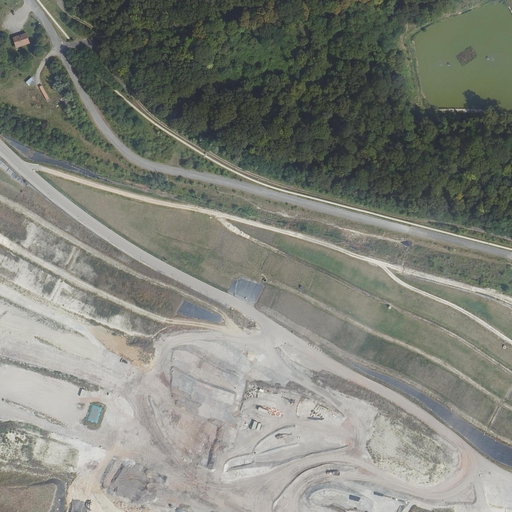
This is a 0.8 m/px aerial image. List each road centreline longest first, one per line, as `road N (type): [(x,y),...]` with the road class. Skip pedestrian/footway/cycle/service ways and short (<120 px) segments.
road 1 (track): [(264,511),(265,493),(278,479),(328,458),(351,459),(431,492),(465,479),(471,464),(465,447),(404,402),(223,297)]
road 2 (track): [(511,300),(18,164)]
road 3 (track): [(278,479),(220,488),(188,480),(133,397),(182,338),(263,338),(270,324)]
road 4 (track): [(215,213),(247,237),(430,322),(511,373)]
road 5 (track): [(245,511),(186,479),(0,412)]
road 6 (track): [(511,342),(382,264)]
